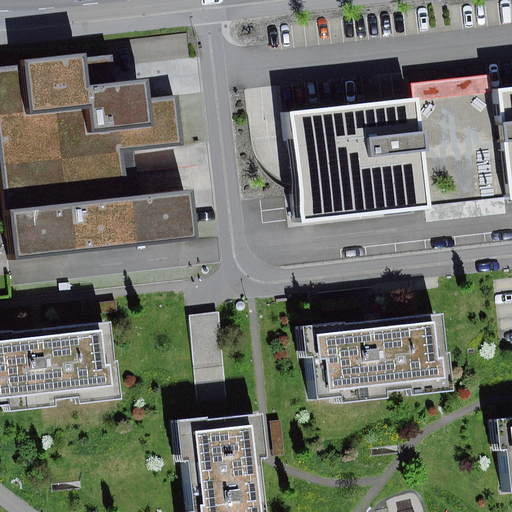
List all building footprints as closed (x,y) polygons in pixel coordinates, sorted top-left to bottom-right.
[(109,54),(0,66),(0,156),(4,189),(11,251),(191,229),(185,186),(136,192),(131,147),(183,141),(177,91),(142,95),(140,71),(111,74),(109,54)] [(286,105),(295,215),(511,195),(511,84),(491,87),(489,71),(388,80),(389,96),(286,105)] [(222,308),(192,310),(197,392),(227,390),(222,308)] [(330,320),(284,325),(288,362),(294,362),(299,403),(324,400),(325,407),(368,402),(367,395),(389,392),(389,399),(440,394),(435,351),(431,352),(426,313),(330,324),(330,320)] [(22,326),(0,328),(0,407),(18,405),(19,414),(128,401),(118,322),(23,333),(22,326)] [(255,511),(248,462),(256,460),(249,413),(200,420),(199,416),(159,422),(166,468),(174,467),(180,511),(255,511)] [(511,415),(493,417),(497,455),(506,455),(510,498),(511,497),(511,415)]
